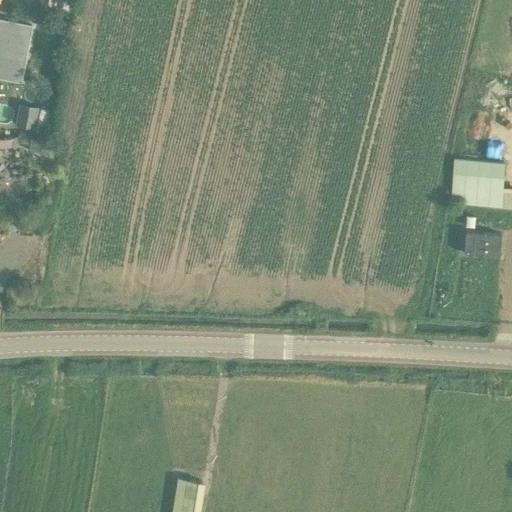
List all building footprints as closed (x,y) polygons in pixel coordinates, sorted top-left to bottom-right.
[(0,74),(8,76),(10,64),(22,67),(31,24),(0,17),(0,74)] [(15,124),(35,128),(39,106),(19,103),(15,124)] [(453,157),(452,169),(450,203),(502,205),(504,161),(453,157)] [(465,231),(464,254),(499,256),(500,233),(465,231)] [(169,511),(196,511),(201,478),(173,475),(169,511)]
